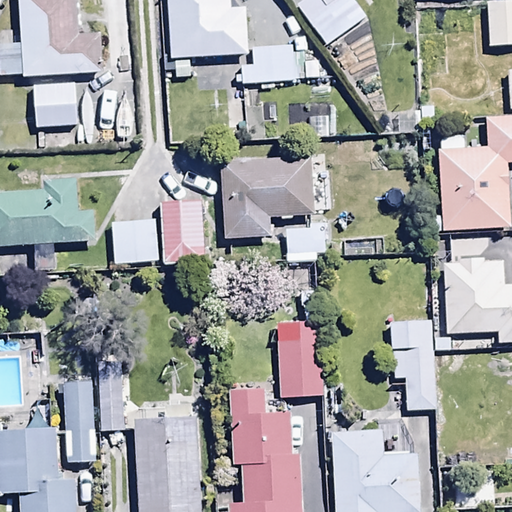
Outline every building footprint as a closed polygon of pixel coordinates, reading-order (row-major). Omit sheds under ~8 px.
[(231,0),(167,0),(170,63),(176,63),(176,81),(190,81),(190,62),(248,59),(246,12),(232,13),(231,0)] [(309,0),(295,10),(325,52),(367,22),(350,0),(309,0)] [(511,0),(485,0),(486,29),(511,27),(511,0)] [(294,51),(251,51),(251,70),(241,70),(241,80),(237,80),(237,87),(294,87),(294,51)] [(77,108),(74,66),(30,69),(33,111),(77,108)] [(334,118),(312,118),(312,142),(334,141),(334,118)] [(511,167),(511,118),(486,119),(487,151),(462,152),(462,141),(440,142),(441,155),(438,155),(440,218),(432,219),(432,234),(508,231),(506,168),(511,167)] [(171,183),(157,184),(161,251),(209,248),(203,160),(170,163),(171,183)] [(312,163),(221,165),(223,244),(270,243),(270,222),(313,221),(312,163)] [(0,251),(35,250),(35,276),(56,275),(55,248),(95,246),(94,214),(77,215),(76,185),(41,186),(42,195),(0,196),(0,251)] [(153,202),(110,205),(113,248),(155,245),(153,202)] [(308,232),(284,233),(286,266),(315,264),(315,258),(325,257),(323,226),(307,227),(308,232)] [(485,239),(460,242),(462,261),(487,258),(485,239)] [(433,414),(430,324),(390,326),(392,384),(404,383),(405,415),(433,414)] [(322,401),(319,331),(284,332),(285,344),(277,344),(279,403),(322,401)] [(511,331),(478,331),(478,359),(511,358),(511,331)] [(122,361),(96,362),(100,436),(126,435),(122,361)] [(95,466),(92,387),(61,388),(64,467),(95,466)] [(300,511),(298,459),(291,460),(290,417),(266,418),(265,395),(228,397),(230,469),(241,469),(243,507),(226,508),(226,511),(300,511)] [(163,422),(134,424),(137,511),(199,511),(195,401),(162,402),(163,422)] [(56,433),(0,435),(0,500),(18,500),(18,511),(76,511),(75,484),(58,485),(56,433)] [(382,434),(330,437),(333,511),(417,511),(416,458),(383,459),(382,434)]
